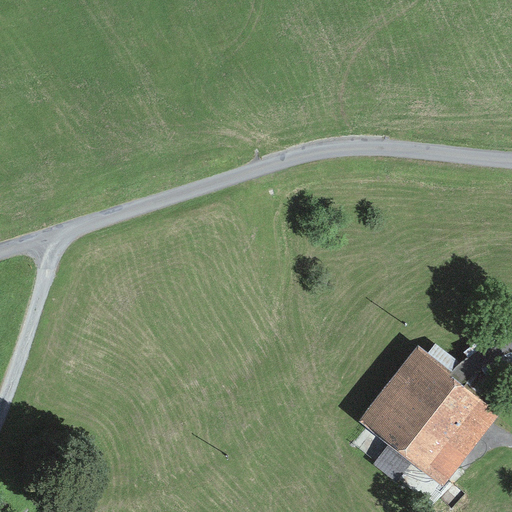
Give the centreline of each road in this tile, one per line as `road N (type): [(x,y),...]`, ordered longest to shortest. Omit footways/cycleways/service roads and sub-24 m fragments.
road 1 (unclassified): [(0,252),(332,149),(511,160)]
road 2 (track): [(58,235),(0,414)]
